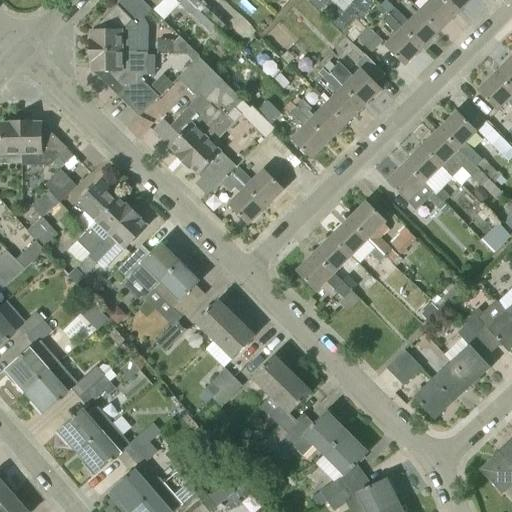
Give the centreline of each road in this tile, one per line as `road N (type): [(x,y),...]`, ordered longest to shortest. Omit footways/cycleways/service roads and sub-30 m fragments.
road 1 (residential): [(247,272),(511,10)]
road 2 (residential): [(247,272),(23,52)]
road 3 (residential): [(431,465),(247,272)]
